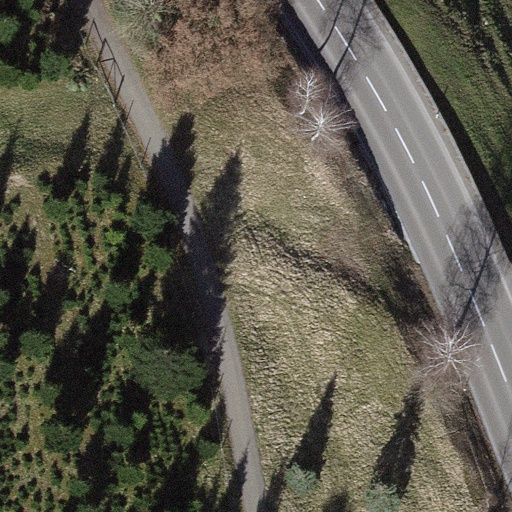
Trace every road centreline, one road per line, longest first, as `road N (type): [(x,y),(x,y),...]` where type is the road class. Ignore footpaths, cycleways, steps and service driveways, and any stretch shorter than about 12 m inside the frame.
road 1 (track): [(245,511),(192,250),(83,0)]
road 2 (secondary): [(318,0),(432,200),(511,394)]
